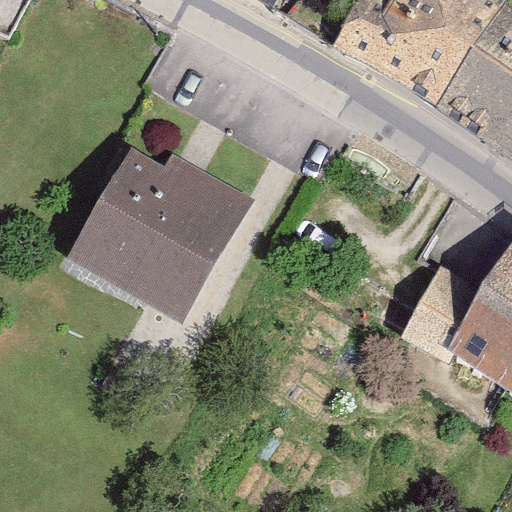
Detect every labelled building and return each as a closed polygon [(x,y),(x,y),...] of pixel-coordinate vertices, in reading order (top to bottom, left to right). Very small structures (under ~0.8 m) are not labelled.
[(253,0),(283,16),(291,0),(253,0)] [(349,60),(447,120),(511,27),(511,3),(506,0),(410,0),(393,28),(375,17),(361,41),(349,60)] [(511,27),(447,120),(480,140),(511,161),(511,27)] [(135,162),(76,266),(179,324),(247,205),(175,164),(167,179),(135,162)] [(511,257),(506,267),(483,300),(443,275),(424,303),(404,344),(449,370),(454,361),(511,397),(511,257)]
